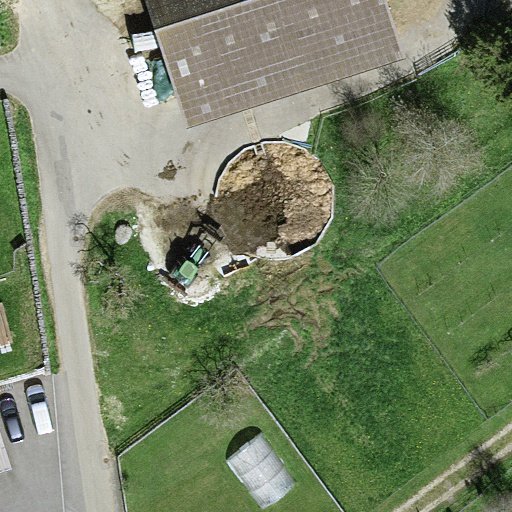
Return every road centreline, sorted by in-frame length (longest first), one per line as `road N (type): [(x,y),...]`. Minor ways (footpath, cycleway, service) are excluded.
road 1 (residential): [(116,511),(45,73),(0,78)]
road 2 (track): [(387,511),(511,410)]
